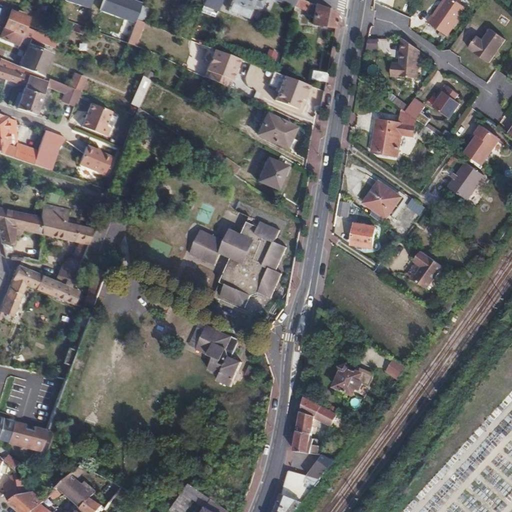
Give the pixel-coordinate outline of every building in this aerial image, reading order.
[(136,0),(134,7),(142,10),(145,0),(136,0)] [(233,0),(229,11),(247,18),(249,13),(253,14),(254,9),(260,11),(264,1),(261,0),(233,0)] [(301,0),(296,0),(295,7),(310,13),(313,4),(301,0)] [(431,16),(426,22),(446,36),(465,9),(452,0),(444,0),(433,17),(431,16)] [(27,6),(50,15),(52,11),(39,6),(39,5),(29,1),(27,6)] [(313,24),(335,28),(337,17),(330,11),(316,6),(313,24)] [(138,21),(138,20),(142,10),(134,7),(130,18),(138,21)] [(25,37),(28,29),(32,19),(27,17),(28,14),(20,11),(19,14),(11,11),(4,28),(23,36),(25,37)] [(127,26),(135,29),(138,21),(130,18),(127,26)] [(23,36),(4,28),(0,39),(20,46),(23,36)] [(25,37),(59,51),(62,44),(28,29),(25,37)] [(477,37),(469,49),(489,63),(505,40),(491,29),(483,41),(477,37)] [(367,39),(367,50),(379,51),(379,39),(367,39)] [(420,51),(403,39),(399,65),(397,65),(395,76),(416,78),(420,51)] [(34,73),(43,52),(28,46),(19,67),(34,73)] [(214,50),(207,47),(203,61),(209,64),(214,50)] [(240,59),(214,50),(209,64),(206,71),(231,81),(240,59)] [(34,73),(42,77),(51,55),(43,52),(34,73)] [(43,94),(46,86),(48,79),(42,77),(34,73),(19,67),(0,59),(0,77),(24,86),(24,88),(43,94)] [(311,79),(326,82),(327,73),(313,70),(311,79)] [(231,81),(206,71),(204,77),(229,89),(231,81)] [(310,86),(274,72),(269,85),(279,89),(275,101),(297,110),(301,99),(303,100),(305,95),(306,96),(310,86)] [(142,83),(144,78),(145,77),(139,74),(136,80),(142,83)] [(80,92),(48,79),(46,86),(64,94),(61,102),(74,107),(80,92)] [(446,85),(442,91),(444,93),(440,98),(434,107),(450,119),(461,104),(455,100),(459,94),(446,85)] [(17,109),(37,116),(43,94),(24,88),(17,109)] [(414,100),(406,112),(417,119),(425,107),(414,100)] [(107,127),(113,112),(91,103),(81,128),(107,139),(111,128),(107,127)] [(378,120),(373,152),(398,157),(402,134),(414,136),(417,120),(417,119),(406,112),(403,110),(400,124),(378,120)] [(426,126),(430,119),(421,114),(417,121),(426,126)] [(0,154),(33,166),(38,151),(28,148),(27,150),(15,146),(14,148),(7,146),(7,118),(0,115),(0,154)] [(294,129),(266,115),(257,136),(285,149),(294,129)] [(465,154),(482,166),(501,140),(481,126),(475,134),(478,136),(475,139),(465,154)] [(428,138),(438,144),(441,140),(425,128),(418,138),(425,143),(428,138)] [(52,133),(44,130),(40,143),(48,146),(52,133)] [(33,166),(48,171),(59,136),(52,133),(48,146),(40,143),(38,151),(33,166)] [(111,159),(86,148),(79,166),(104,176),(111,159)] [(276,163),(267,185),(288,195),(293,184),(291,183),(295,172),(276,163)] [(467,163),(449,189),(467,201),(485,176),(467,163)] [(228,171),(242,180),(246,174),(233,164),(228,171)] [(366,203),(388,218),(402,198),(380,182),(366,203)] [(39,217),(66,223),(70,209),(44,198),(39,217)] [(421,215),(426,208),(413,199),(408,206),(421,215)] [(338,216),(349,217),(350,203),(339,202),(338,216)] [(21,231),(41,235),(39,217),(0,208),(0,239),(1,245),(3,245),(5,259),(11,260),(14,236),(17,237),(21,235),(21,231)] [(102,213),(97,227),(104,231),(110,216),(102,213)] [(41,235),(89,245),(94,230),(66,223),(39,217),(41,235)] [(265,231),(259,229),(247,223),(241,236),(230,232),(226,242),(201,231),(189,256),(214,268),(219,256),(230,260),(219,284),(225,287),(220,298),(244,310),(250,296),(257,294),(258,295),(271,300),(282,276),(276,273),(286,249),(275,243),(280,232),(267,226),(265,231)] [(261,223),(259,229),(265,231),(267,226),(261,223)] [(355,224),(352,245),(372,249),(375,228),(355,224)] [(38,261),(39,249),(25,247),(22,258),(38,261)] [(406,277),(429,291),(445,267),(422,252),(406,277)] [(78,273),(82,263),(84,259),(76,256),(75,260),(69,258),(61,266),(78,273)] [(72,288),(74,283),(66,281),(65,285),(17,265),(0,307),(0,312),(14,318),(26,286),(74,306),(80,291),(72,288)] [(89,293),(97,296),(107,272),(99,269),(89,293)] [(438,315),(444,319),(468,286),(462,281),(438,315)] [(83,308),(91,311),(97,296),(89,293),(83,308)] [(155,297),(151,308),(166,314),(171,303),(155,297)] [(185,345),(195,350),(207,326),(197,321),(185,345)] [(207,326),(195,350),(213,358),(208,370),(219,375),(217,381),(230,387),(241,363),(229,357),(225,350),(231,337),(207,326)] [(71,366),(76,351),(69,349),(64,364),(71,366)] [(407,368),(395,360),(390,366),(402,374),(407,368)] [(359,382),(362,377),(346,369),(346,368),(342,369),(342,372),(335,387),(353,396),(354,395),(363,399),(369,387),(362,384),(359,382)] [(62,391),(64,384),(51,379),(48,386),(62,391)] [(57,403),(62,391),(48,386),(44,398),(57,403)] [(301,416),(295,449),(319,455),(321,448),(315,446),(316,440),(312,439),(316,423),(333,428),(339,416),(304,398),(301,416)] [(14,421),(28,425),(30,418),(17,414),(14,421)] [(0,439),(7,441),(14,421),(0,417),(0,439)] [(48,430),(50,423),(30,418),(28,425),(48,430)] [(27,446),(41,449),(48,430),(28,425),(14,421),(7,441),(21,445),(20,448),(25,449),(27,446)] [(5,460),(15,468),(18,463),(6,453),(2,458),(5,460)] [(312,474),(320,480),(334,461),(324,457),(312,474)] [(59,486),(73,473),(75,470),(58,458),(40,472),(45,477),(56,489),(59,486)] [(77,477),(87,468),(81,465),(75,470),(73,473),(77,477)] [(4,485),(8,494),(19,486),(18,479),(15,468),(4,485)] [(45,477),(40,472),(30,477),(31,484),(45,477)] [(92,493),(77,477),(73,473),(59,486),(76,502),(79,505),(90,496),(92,493)] [(6,496),(8,501),(22,495),(32,492),(31,484),(30,477),(18,479),(19,486),(8,494),(6,496)] [(274,511),(295,511),(302,503),(296,500),(300,486),(300,485),(285,482),(280,499),(274,511)] [(207,506),(211,498),(190,483),(183,491),(207,506)] [(303,490),(309,494),(314,487),(308,483),(304,489),(303,490)] [(296,500),(302,503),(309,494),(303,490),(304,489),(300,486),(296,500)] [(8,501),(21,511),(32,511),(41,504),(34,497),(35,495),(32,492),(22,495),(8,501)] [(87,511),(95,511),(102,505),(90,496),(79,505),(87,511)] [(229,511),(211,498),(207,506),(203,511),(184,511),(186,510),(175,502),(166,511),(229,511)] [(117,511),(119,510),(109,502),(106,507),(112,511),(117,511)]
